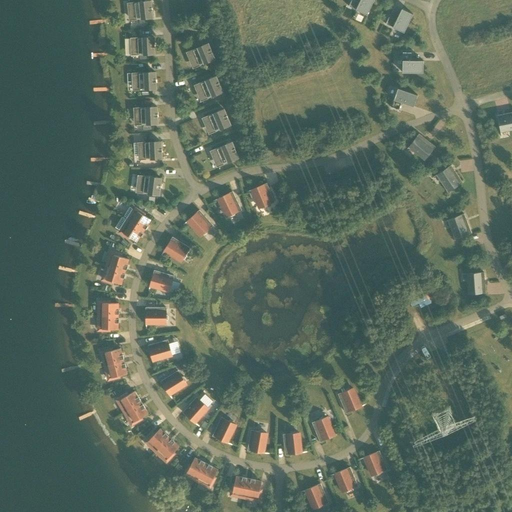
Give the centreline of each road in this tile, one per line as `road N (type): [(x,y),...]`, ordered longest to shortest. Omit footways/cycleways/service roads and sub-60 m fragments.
road 1 (residential): [(194,195),(165,224),(140,272),(132,314),(138,364),(167,415),(198,444),(279,472)]
road 2 (residential): [(279,472),(322,465),(361,446),(406,355),(511,302)]
road 3 (residential): [(465,107),(333,160),(233,177),(194,195)]
road 4 (residential): [(194,195),(173,136),(162,0)]
road 5 (residential): [(465,107),(485,234),(511,295)]
